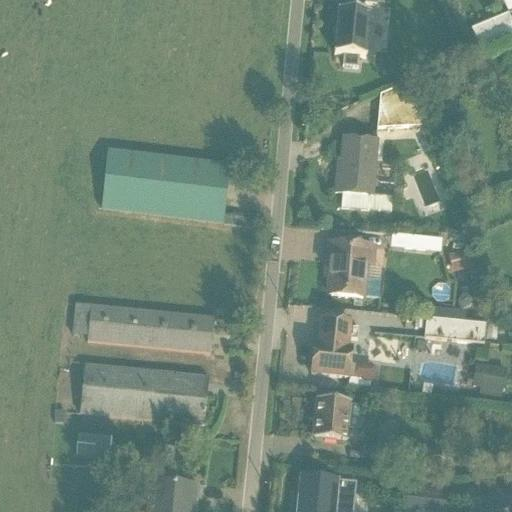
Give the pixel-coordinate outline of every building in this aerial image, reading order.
[(333,60),(342,61),(341,73),(356,74),(357,62),(365,63),(369,19),(359,19),(360,10),(375,11),(376,0),(344,0),(344,8),(347,8),(345,17),(338,16),(333,60)] [(511,0),(503,0),(509,15),(511,14),(511,0)] [(511,41),(511,30),(507,19),(470,33),(478,56),(511,41)] [(420,148),(424,157),(431,154),(404,90),(380,101),(376,134),(418,132),(424,147),(420,148)] [(338,214),(390,218),(391,204),(372,203),(377,146),(343,144),(340,179),(336,179),(334,199),(340,200),(338,214)] [(222,231),(229,171),(106,157),(99,217),(222,231)] [(448,246),(469,250),(466,238),(449,235),(448,246)] [(390,254),(439,259),(440,247),(391,242),(390,254)] [(364,303),(377,304),(379,287),(366,285),(367,273),(372,273),(374,253),(328,249),(327,267),(331,267),(327,301),(364,305),(364,303)] [(473,274),(468,254),(447,259),(451,279),(473,274)] [(463,330),(485,331),(491,329),(490,313),(467,311),(471,309),(471,301),(467,298),(462,299),(456,306),(456,312),(460,315),(466,313),(463,330)] [(86,349),(209,361),(213,325),(74,312),(71,342),(86,344),(86,349)] [(463,330),(414,325),(414,334),(424,336),(423,345),(483,351),(485,331),(463,330)] [(313,351),(309,381),(348,385),(348,390),(368,393),(369,388),(373,388),(374,373),(349,370),(351,354),(348,354),(350,329),(320,326),(317,351),(313,351)] [(506,374),(473,368),(471,391),(480,394),(479,399),(501,403),(506,374)] [(207,385),(83,373),(78,421),(203,433),(207,385)] [(313,445),(345,449),(349,409),(317,406),(313,445)] [(112,443),(78,440),(75,460),(109,465),(112,443)] [(173,447),(153,446),(152,462),(172,464),(173,447)] [(441,458),(409,455),(407,471),(418,473),(417,478),(437,481),(436,475),(439,476),(440,472),(448,473),(450,461),(440,461),(441,458)] [(496,458),(476,460),(478,481),(498,478),(496,458)] [(195,511),(197,493),(148,488),(145,511),(195,511)]
